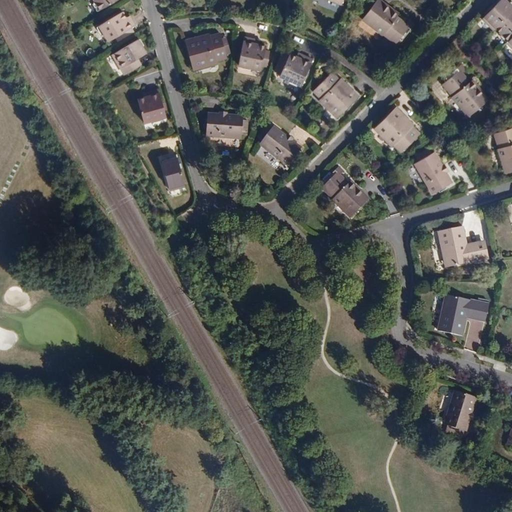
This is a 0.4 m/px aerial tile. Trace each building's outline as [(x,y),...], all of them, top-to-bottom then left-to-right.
[(92,0),(93,1),(97,9),(112,0),(92,0)] [(378,30),(376,32),(396,49),(413,29),(393,12),(391,14),(382,7),(385,5),(379,0),(377,0),(367,14),(369,15),(365,19),(378,30)] [(485,18),(496,29),(498,27),(511,12),(511,2),(511,3),(508,0),(503,0),(499,5),(491,12),(489,10),(487,12),(489,15),(485,18)] [(497,3),(489,10),(491,12),(499,5),(497,3)] [(116,39),(128,32),(125,28),(131,25),(133,24),(129,17),(127,19),(125,16),(122,10),(96,25),(100,32),(104,34),(107,39),(114,35),(116,39)] [(504,37),(509,42),(511,38),(511,12),(498,27),(502,32),(504,37)] [(211,34),(187,41),(195,69),(199,68),(201,65),(209,63),(211,65),(215,64),(217,61),(227,58),(220,33),(211,36),(211,34)] [(123,73),(137,65),(132,58),(137,55),(145,51),(137,37),(111,52),(123,73)] [(256,44),(257,40),(246,38),(240,65),(262,69),(263,65),(267,66),(270,51),(266,50),(266,46),(259,44),(256,44)] [(301,58),(298,56),(291,54),(281,76),(302,85),(314,59),(303,54),(301,58)] [(132,58),(137,65),(141,62),(137,55),(132,58)] [(452,78),(447,82),(457,94),(455,96),(471,116),(491,100),(475,79),(473,81),(466,73),(469,70),(465,64),(450,76),(452,78)] [(341,80),(333,72),(315,90),(323,98),(323,102),(326,105),(330,105),(335,110),(335,114),(338,117),(360,96),(342,78),(341,80)] [(137,97),(143,120),(165,114),(157,87),(146,90),(147,94),(137,97)] [(416,124),(398,107),(377,128),(381,132),(384,132),(389,137),(389,140),(392,143),(396,144),(403,151),(421,133),(414,126),(416,124)] [(245,117),(233,116),(225,115),(210,114),(208,135),(243,138),(245,117)] [(503,129),(498,130),(502,146),(499,147),(506,172),(511,169),(511,123),(502,126),(503,129)] [(303,147),(294,141),(287,135),(274,126),(262,143),(290,164),(303,147)] [(289,133),(287,135),(294,141),(296,138),(289,133)] [(452,181),(447,171),(442,163),(434,151),(416,162),(434,192),(452,181)] [(161,159),(168,187),(183,183),(175,152),(167,154),(168,158),(161,159)] [(445,161),(442,163),(447,171),(450,169),(445,161)] [(328,181),(323,185),(335,196),(333,198),(352,216),(370,197),(351,180),(349,182),(341,174),(344,171),(339,165),(326,179),(328,181)] [(489,257),(487,243),(467,247),(466,243),(463,226),(439,230),(445,259),(448,258),(449,266),(489,257)] [(467,247),(487,243),(486,239),(466,243),(467,247)] [(448,302),(445,302),(439,329),(462,334),(465,317),(466,313),(486,317),(489,303),(450,294),(448,302)] [(466,313),(465,317),(485,321),(486,317),(466,313)] [(469,419),(472,410),(476,396),(456,390),(445,424),(466,430),(469,419)]
